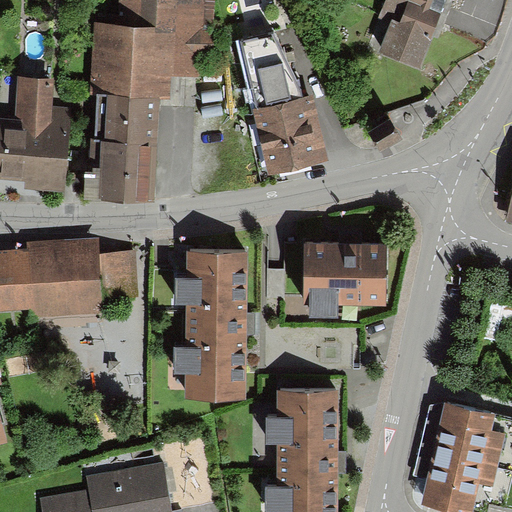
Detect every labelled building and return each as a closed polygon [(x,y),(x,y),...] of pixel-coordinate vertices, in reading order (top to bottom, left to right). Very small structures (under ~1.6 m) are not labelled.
[(120,0),(119,23),(93,22),(90,91),(104,91),(102,132),(90,132),(89,158),(83,158),(81,192),(153,195),(153,185),(155,126),(156,96),(170,97),(171,76),(201,77),(202,59),(217,60),(218,36),(210,35),(211,0),(120,0)] [(421,66),(447,0),(385,0),(378,18),(391,23),(380,50),(421,66)] [(275,29),(245,38),(258,106),(304,94),(275,29)] [(45,111),(46,67),(13,66),(12,110),(0,109),(0,166),(19,167),(18,181),(59,182),(62,112),(45,111)] [(258,106),(252,107),(268,169),(327,155),(312,92),(304,94),(258,106)] [(375,143),(395,133),(385,113),(365,123),(375,143)] [(0,250),(0,309),(31,308),(31,319),(103,314),(101,291),(138,288),(135,250),(105,252),(103,235),(25,241),(26,248),(0,250)] [(385,243),(304,243),(304,302),(310,302),(310,317),(339,317),(339,305),(385,305),(385,243)] [(247,250),(188,250),(188,276),(175,276),(175,300),(188,300),(188,343),(173,343),(173,371),(187,371),(187,396),(247,396),(247,250)] [(336,511),(338,389),(277,388),(276,414),(266,414),(266,440),(281,440),(280,480),(267,480),(267,509),(279,510),(278,511),(336,511)] [(422,503),(459,511),(472,511),(475,500),(511,508),(511,420),(488,415),(445,404),(431,405),(430,412),(414,473),(428,477),(422,503)] [(166,511),(161,468),(82,479),(84,492),(39,498),(41,511),(166,511)]
